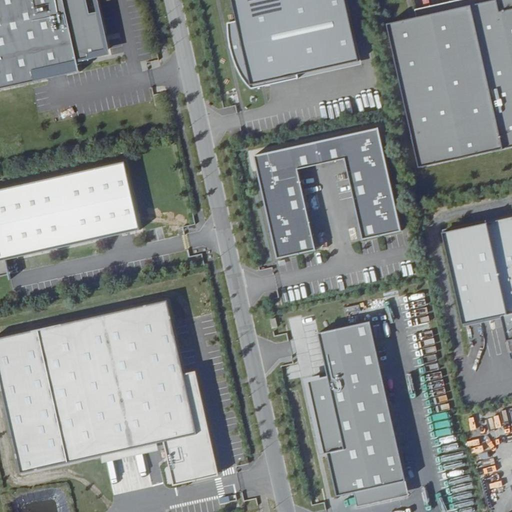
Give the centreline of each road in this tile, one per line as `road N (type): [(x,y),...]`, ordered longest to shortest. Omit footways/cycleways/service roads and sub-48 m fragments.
road 1 (unclassified): [(173,0),(287,511)]
road 2 (unknown): [(201,124),(363,79),(370,58),(355,0)]
road 3 (unknown): [(240,486),(196,316)]
